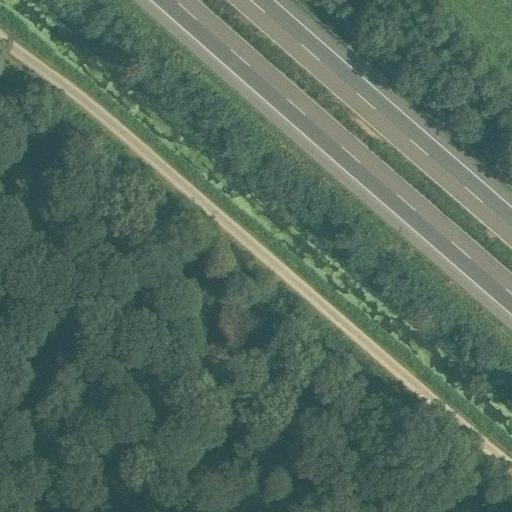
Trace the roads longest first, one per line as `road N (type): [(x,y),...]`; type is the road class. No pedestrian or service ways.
road 1 (unclassified): [(0,30),(511,467)]
road 2 (motorway): [(185,0),(511,288)]
road 3 (motorway): [(511,210),(271,0)]
